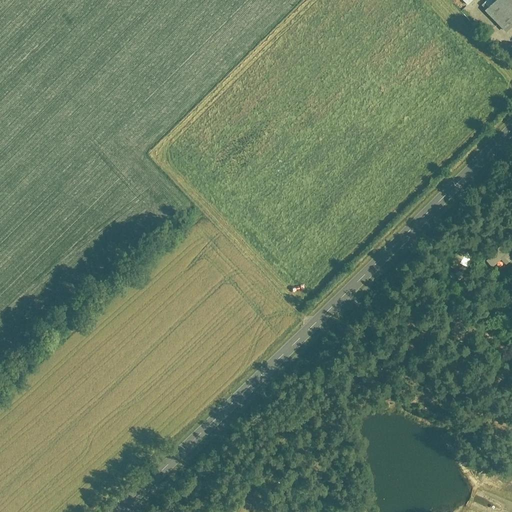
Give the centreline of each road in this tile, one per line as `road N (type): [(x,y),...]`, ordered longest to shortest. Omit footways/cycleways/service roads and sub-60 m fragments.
road 1 (tertiary): [(121,511),(511,120)]
road 2 (track): [(511,427),(301,331)]
